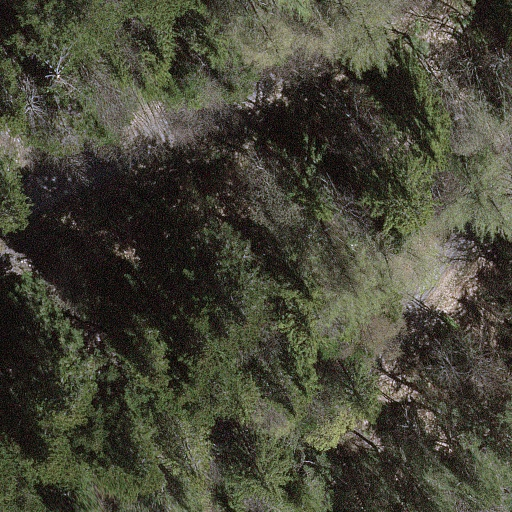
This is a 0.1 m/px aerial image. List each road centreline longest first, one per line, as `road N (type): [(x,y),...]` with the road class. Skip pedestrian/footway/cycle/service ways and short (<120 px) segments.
road 1 (track): [(0,225),(170,145),(392,0)]
road 2 (track): [(511,191),(251,511)]
